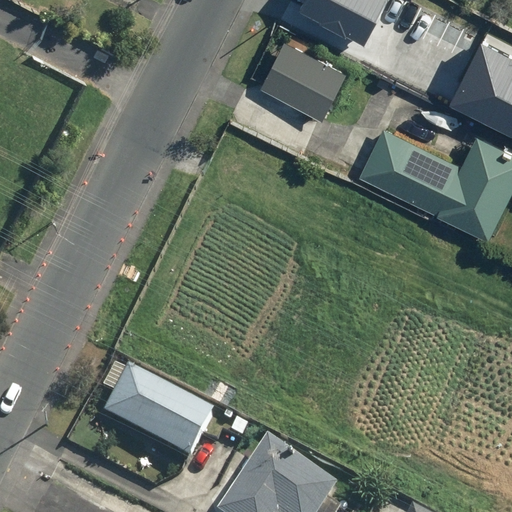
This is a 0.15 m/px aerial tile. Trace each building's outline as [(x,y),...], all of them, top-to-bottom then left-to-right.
[(305,0),(299,11),(363,44),(385,0),(305,0)] [(350,70),(286,36),(259,87),(323,121),(350,70)] [(511,59),(483,45),(452,108),(511,137),(511,59)] [(511,153),(475,134),(459,165),(386,128),(362,176),(486,240),(502,208),(511,188),(511,153)] [(211,414),(124,369),(100,416),(187,461),(211,414)] [(263,442),(249,463),(238,456),(219,486),(230,493),(217,511),(318,511),(334,488),(263,442)]
